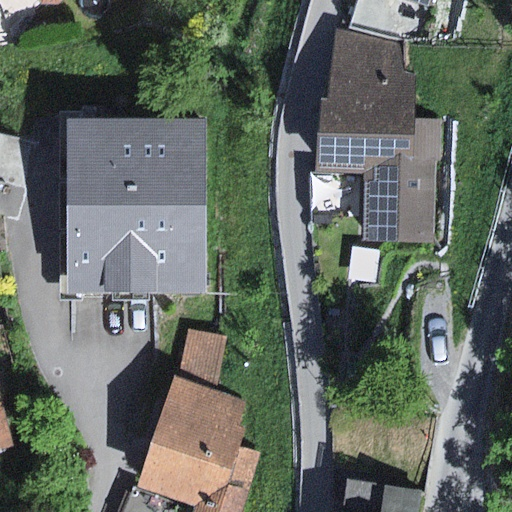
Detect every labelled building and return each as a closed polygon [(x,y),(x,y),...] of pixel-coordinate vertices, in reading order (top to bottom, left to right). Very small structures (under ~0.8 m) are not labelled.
[(400,0),(432,8),(433,0),(400,0)] [(335,28),(328,101),(417,105),(418,78),(400,71),(401,45),(335,28)] [(328,101),(322,101),(318,174),(364,177),(361,244),(435,247),(441,122),(416,121),(417,105),(328,101)] [(209,120),(71,121),(73,295),(210,294),(209,120)] [(0,132),(0,212),(16,217),(37,142),(0,132)] [(191,330),(181,382),(217,394),(227,337),(191,330)] [(178,381),(145,485),(201,502),(197,511),(242,511),(261,452),(242,446),(247,427),(239,425),(246,403),(217,394),(181,382),(178,381)] [(0,390),(0,448),(15,445),(0,390)] [(347,479),(342,511),(420,511),(423,490),(347,479)] [(132,492),(125,511),(173,511),(175,507),(132,492)]
